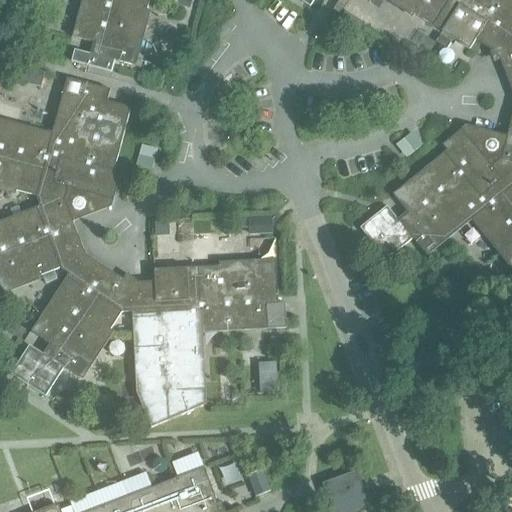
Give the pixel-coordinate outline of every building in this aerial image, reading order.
[(82,0),(72,37),(96,44),(92,55),(74,50),(71,62),(111,73),(114,61),(136,67),(151,12),(147,10),(149,0),(297,0),(310,8),(314,0),(82,0)] [(387,207),(381,212),(359,229),(385,261),(413,238),(428,257),(472,221),(511,270),(511,0),(384,0),(413,18),(415,15),(442,32),(470,50),(476,40),(492,50),(490,52),(494,63),(500,60),(511,91),(511,118),(507,136),(467,125),(442,145),(447,151),(393,195),(408,214),(399,221),(387,207)] [(25,68),(22,82),(41,87),(45,73),(25,68)] [(113,175),(131,108),(108,101),(111,90),(67,78),(52,133),(0,119),(0,191),(16,195),(17,192),(36,197),(40,206),(0,221),(0,296),(43,280),(41,276),(60,269),(69,275),(31,332),(52,346),(45,355),(30,346),(12,375),(46,398),(65,368),(83,380),(114,332),(111,330),(122,313),(132,312),(137,393),(151,428),(206,404),(203,333),(268,330),(287,329),(287,305),(278,305),(276,260),(219,262),(219,267),(188,268),(154,270),(155,282),(136,283),(137,280),(127,274),(124,279),(86,255),(73,222),(112,207),(120,177),(113,175)] [(272,217),(248,218),(249,235),(273,234),(272,217)] [(261,382),(275,382),(275,364),(260,364),(261,382)] [(73,391),(65,404),(81,415),(89,402),(73,391)] [(238,511),(237,509),(227,511),(225,511),(221,502),(218,503),(209,481),(203,468),(91,511),(61,511),(59,506),(56,507),(55,505),(38,511),(238,511)] [(332,511),(356,511),(370,507),(357,471),(322,484),(332,511)]
